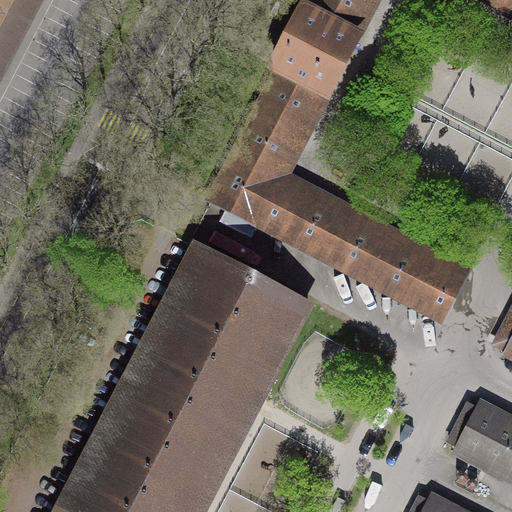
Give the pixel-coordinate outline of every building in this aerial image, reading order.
[(0,0),(0,76),(39,0),(0,0)] [(511,0),(314,0),(309,10),(304,7),(285,44),(268,77),(273,80),(254,115),(236,152),(206,208),(208,209),(265,238),(310,261),(355,284),(400,308),(445,331),(475,275),(429,252),(384,229),(339,205),(294,182),(313,146),(331,110),(336,113),(373,43),(367,40),(386,4),(387,0),(464,0),(495,16),(511,24),(511,0)] [(194,244),(53,511),(208,511),(316,307),(194,244)] [(511,311),(492,350),(505,357),(503,361),(511,365),(511,311)] [(458,448),(456,452),(511,481),(511,421),(481,405),(479,409),(469,404),(448,443),(458,448)] [(459,511),(432,498),(430,502),(420,497),(412,511),(459,511)]
